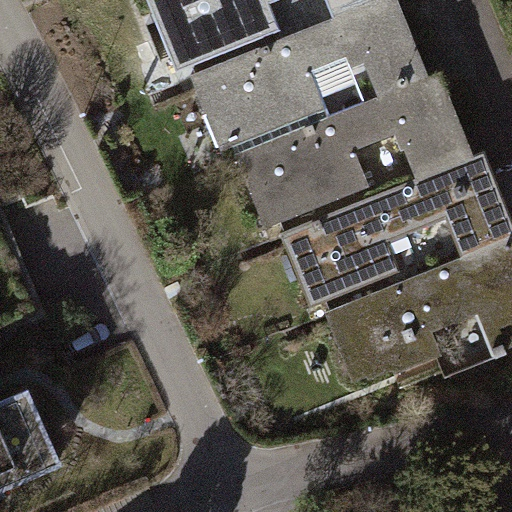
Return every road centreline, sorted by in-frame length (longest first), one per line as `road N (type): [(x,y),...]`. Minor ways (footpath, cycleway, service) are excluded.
road 1 (residential): [(0,24),(234,484)]
road 2 (residential): [(234,484),(511,425)]
